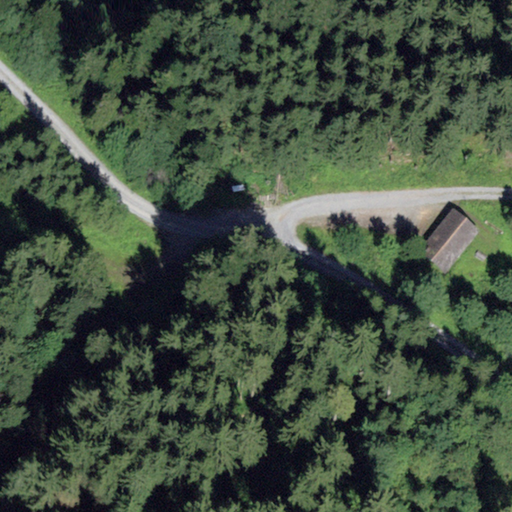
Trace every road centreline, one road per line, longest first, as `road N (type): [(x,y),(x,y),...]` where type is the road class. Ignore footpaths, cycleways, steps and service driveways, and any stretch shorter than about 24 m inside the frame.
road 1 (track): [(264,225),(204,233),(145,214),(0,77)]
road 2 (track): [(511,388),(478,358),(264,225)]
road 3 (track): [(264,225),(310,207),(511,197)]
